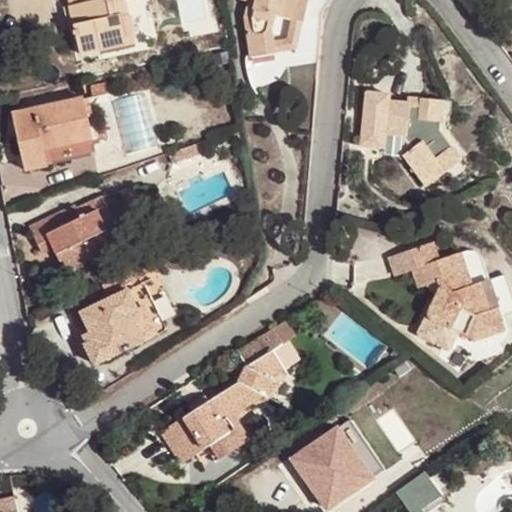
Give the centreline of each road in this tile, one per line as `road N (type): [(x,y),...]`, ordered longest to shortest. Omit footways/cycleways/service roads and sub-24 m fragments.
road 1 (residential): [(355,0),(337,14),(309,280),(82,425),(18,428)]
road 2 (residential): [(18,428),(0,294)]
road 3 (residential): [(18,428),(86,471),(117,511)]
